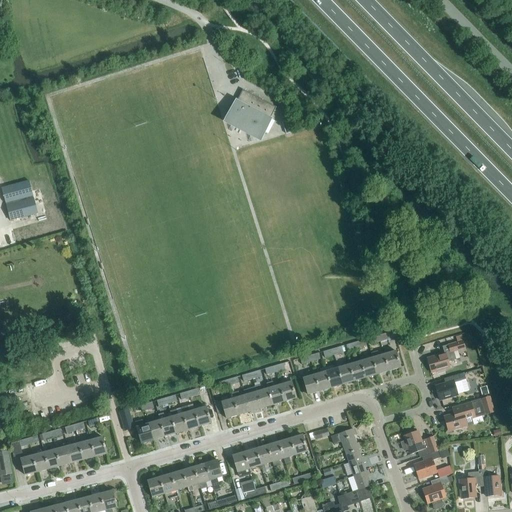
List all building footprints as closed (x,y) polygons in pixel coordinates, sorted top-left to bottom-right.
[(259,139),(276,107),(243,90),(226,122),(259,139)] [(289,120),(282,122),(286,134),(292,132),(289,120)] [(11,220),(37,213),(29,181),(2,188),(11,220)] [(448,345),(442,347),(445,355),(447,354),(454,352),(465,348),(463,341),(461,332),(453,335),(445,337),(448,345)] [(389,339),(388,333),(378,335),(380,342),(389,339)] [(380,342),(378,335),(369,338),(371,344),(380,342)] [(366,346),(365,339),(355,342),(357,348),(366,346)] [(357,348),(355,342),(346,345),(348,351),(357,348)] [(343,352),(341,346),(332,349),(334,355),(343,352)] [(334,355),(332,349),(323,351),(325,358),(334,355)] [(389,371),(384,354),(379,356),(377,351),(371,353),(372,358),(377,374),(389,371)] [(401,367),(396,351),(384,354),(389,371),(401,367)] [(445,355),(427,360),(430,372),(436,370),(437,371),(444,369),(444,368),(450,366),(449,361),(456,359),(454,352),(447,354),(445,355)] [(320,359),(319,353),(309,356),(311,362),(320,359)] [(311,362),(309,356),(300,358),(302,364),(311,362)] [(372,358),(361,361),(366,378),(377,374),(372,358)] [(366,378),(361,361),(349,365),(354,381),(366,378)] [(285,369),(283,363),(274,366),(276,372),(285,369)] [(343,384),(338,368),(334,369),(332,365),(325,367),(326,371),(331,388),(343,384)] [(354,381),(349,365),(338,368),(343,384),(354,381)] [(276,372),(274,366),(265,369),(267,375),(276,372)] [(331,388),(326,371),(321,373),(320,369),(313,371),(315,375),(320,391),(331,388)] [(262,376),(260,370),(251,373),(253,379),(262,376)] [(253,379),(251,373),(242,375),(244,382),(253,379)] [(445,385),(435,388),(438,399),(444,398),(445,399),(452,397),(452,395),(463,392),(460,381),(466,379),(464,373),(458,374),(443,378),(445,385)] [(320,391),(315,375),(303,378),(308,395),(320,391)] [(239,383),(237,377),(228,379),(230,386),(239,383)] [(230,386),(228,379),(219,382),(221,389),(230,386)] [(284,402),(279,385),(274,387),(273,381),(266,383),(268,389),(268,388),(273,405),(284,402)] [(296,398),(291,382),(279,385),(284,402),(296,398)] [(268,388),(268,389),(262,390),(260,384),(255,386),(261,408),(273,405),(268,388)] [(261,408),(255,386),(254,386),(255,387),(243,390),(245,395),(250,412),(261,408)] [(482,396),(489,394),(487,386),(480,388),(482,396)] [(200,394),(198,388),(189,391),(190,397),(200,394)] [(190,397),(189,391),(180,393),(182,400),(190,397)] [(245,395),(240,397),(238,391),(232,393),(233,399),(238,415),(250,412),(245,395)] [(177,401),(175,395),(166,398),(167,404),(177,401)] [(233,399),(228,400),(227,396),(221,398),(222,402),(226,419),(238,415),(233,399)] [(490,397),(471,403),(452,408),(454,415),(444,418),(447,430),(453,428),(454,430),(461,428),(461,426),(473,422),(472,418),(494,411),(490,397)] [(167,404),(166,398),(157,400),(159,406),(167,404)] [(154,408),(152,402),(143,405),(144,411),(154,408)] [(144,411),(143,405),(134,407),(136,413),(144,411)] [(211,423),(206,406),(194,410),(199,427),(211,423)] [(128,409),(119,412),(124,431),(134,428),(128,409)] [(199,427),(194,410),(186,412),(185,409),(182,410),(183,413),(188,430),(199,427)] [(188,430),(183,413),(171,417),(176,433),(188,430)] [(98,417),(89,420),(91,426),(100,423),(98,417)] [(176,433),(171,417),(160,420),(165,437),(176,433)] [(165,437),(160,420),(155,422),(154,418),(147,420),(148,424),(153,440),(165,437)] [(148,424),(144,425),(143,420),(135,422),(141,444),(153,440),(148,424)] [(84,421),(74,424),(76,430),(86,427),(84,421)] [(76,430),(74,424),(66,426),(67,432),(76,430)] [(61,428),(51,431),(53,437),(62,434),(61,428)] [(353,429),(351,430),(339,434),(344,448),(356,444),(354,436),(356,435),(353,429)] [(322,438),(320,430),(313,432),(315,440),(322,438)] [(53,437),(51,431),(43,433),(44,439),(53,437)] [(416,431),(405,435),(407,441),(402,443),(404,450),(410,448),(412,454),(423,450),(425,455),(438,451),(433,436),(420,441),(416,431)] [(38,435),(28,437),(30,443),(40,441),(38,435)] [(307,452),(302,435),(290,438),(295,455),(307,452)] [(107,454),(103,437),(91,440),(95,457),(107,454)] [(30,443),(28,438),(20,440),(21,446),(30,443)] [(295,455),(290,438),(279,442),(284,458),(285,464),(291,462),(289,457),(295,455)] [(23,453),(21,446),(20,440),(13,442),(15,455),(23,453)] [(95,457),(91,440),(79,443),(83,460),(95,457)] [(284,458),(279,442),(267,445),(272,462),(274,468),(281,466),(279,460),(284,458)] [(83,460),(79,443),(67,446),(72,463),(83,460)] [(358,443),(356,444),(344,448),(349,462),(361,457),(358,449),(360,449),(358,443)] [(454,444),(452,451),(458,453),(460,446),(454,444)] [(272,462),(267,445),(256,449),(261,465),(263,473),(269,471),(267,463),(272,462)] [(72,463),(67,446),(56,449),(60,466),(72,463)] [(60,466),(56,449),(44,452),(49,469),(60,466)] [(261,465),(256,449),(244,452),(249,468),(261,465)] [(447,449),(439,452),(441,457),(449,455),(447,449)] [(12,474),(8,454),(8,450),(0,451),(0,470),(1,476),(12,474)] [(440,458),(438,451),(425,455),(422,456),(424,463),(413,467),(417,478),(424,476),(424,477),(431,475),(431,473),(437,471),(433,460),(440,458)] [(49,469),(44,452),(33,456),(37,472),(49,469)] [(249,468),(244,452),(233,456),(237,472),(239,478),(251,475),(249,468)] [(37,472),(33,456),(21,459),(25,475),(37,472)] [(363,457),(361,457),(349,462),(353,476),(366,471),(363,463),(365,462),(363,457)] [(222,477),(217,460),(206,464),(210,480),(211,480),(214,492),(221,490),(217,478),(222,477)] [(210,480),(206,464),(194,467),(199,484),(201,489),(207,487),(206,482),(210,480)] [(446,476),(452,474),(449,466),(437,471),(440,478),(446,476)] [(199,484),(194,467),(183,470),(187,487),(188,487),(189,492),(194,490),(192,486),(199,484)] [(478,472),(478,470),(478,468),(468,469),(468,473),(468,478),(461,479),(461,485),(460,486),(460,493),(462,493),(463,500),(475,498),(473,485),(480,484),(478,472)] [(484,469),(478,470),(478,472),(480,484),(486,483),(487,497),(499,496),(499,489),(500,489),(500,482),(498,482),(497,475),(486,476),(485,469),(484,469)] [(187,487),(183,470),(171,474),(176,490),(187,487)] [(368,470),(366,471),(353,476),(358,489),(358,490),(362,489),(368,486),(371,485),(368,477),(370,476),(368,470)] [(312,479),(311,473),(302,476),(303,482),(312,479)] [(176,490),(171,474),(160,477),(164,494),(176,490)] [(303,482),(302,476),(292,478),(294,485),(303,482)] [(441,485),(449,482),(447,477),(446,476),(440,478),(430,481),(432,487),(422,491),(426,503),(431,501),(432,505),(433,505),(440,503),(441,502),(440,498),(445,496),(441,485)] [(164,494),(160,477),(148,481),(153,497),(164,494)] [(329,486),(327,478),(320,480),(322,488),(329,486)] [(252,479),(240,483),(242,488),(243,493),(246,492),(255,489),(252,479)] [(290,486),(288,480),(278,482),(280,489),(290,486)] [(280,489),(278,482),(269,485),(271,491),(280,489)] [(372,498),(368,488),(368,486),(362,489),(366,500),(372,498)] [(267,493),(265,487),(255,489),(257,495),(267,493)] [(243,493),(242,488),(235,490),(238,501),(245,499),(243,493)] [(257,495),(255,489),(246,492),(248,498),(257,495)] [(366,500),(362,489),(358,490),(358,489),(356,490),(355,490),(360,502),(366,500)] [(360,502),(355,490),(349,493),(354,504),(360,502)] [(117,507),(112,491),(100,494),(105,510),(105,511),(111,511),(111,509),(117,507)] [(354,504),(349,493),(344,495),(347,506),(354,504)] [(105,510),(100,494),(89,497),(92,511),(98,511),(105,510)] [(349,511),(349,510),(348,510),(347,506),(344,495),(338,497),(340,504),(333,506),(332,502),(327,504),(329,511),(349,511)] [(312,496),(307,498),(308,501),(308,502),(310,511),(316,511),(317,511),(312,496)] [(92,511),(89,497),(77,500),(80,511),(92,511)] [(228,505),(226,498),(217,501),(218,507),(228,505)] [(308,501),(307,498),(301,499),(304,511),(310,511),(308,502),(308,501)] [(80,511),(77,500),(66,503),(67,511),(80,511)] [(218,507),(217,501),(207,503),(209,510),(218,507)] [(67,511),(66,503),(54,506),(55,511),(67,511)]
